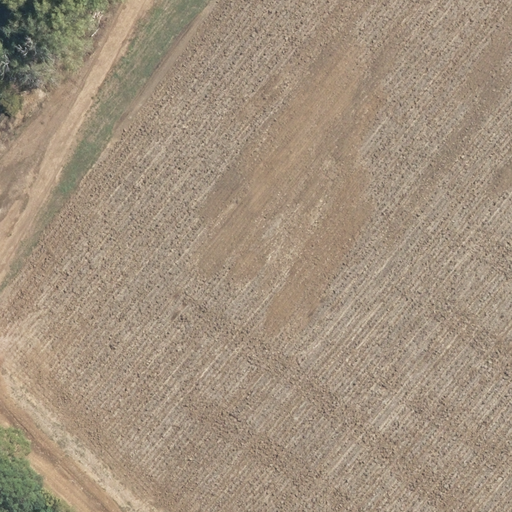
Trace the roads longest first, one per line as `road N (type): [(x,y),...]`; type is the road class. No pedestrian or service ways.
road 1 (track): [(0,199),(144,0)]
road 2 (track): [(0,420),(85,511)]
